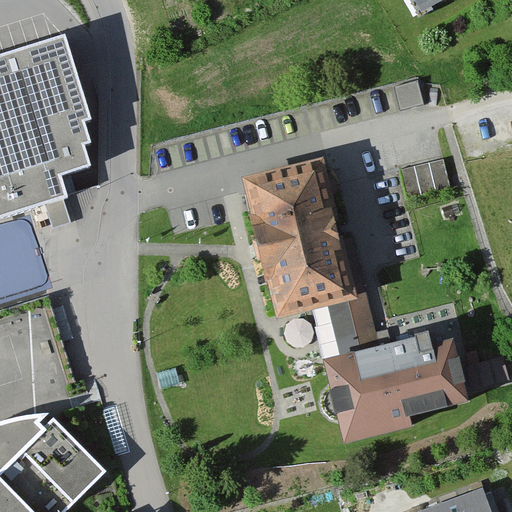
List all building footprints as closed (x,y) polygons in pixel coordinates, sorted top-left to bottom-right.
[(405,0),(415,17),(444,0),(405,0)] [(64,40),(0,59),(0,215),(66,195),(60,176),(88,167),(82,148),(88,146),(82,126),(91,124),(64,40)] [(396,83),(401,107),(424,103),(419,79),(396,83)] [(374,88),(378,111),(398,108),(394,84),(374,88)] [(400,167),(408,199),(453,188),(445,156),(400,167)] [(323,312),(335,360),(313,365),(333,450),(403,433),(401,425),(463,410),(448,347),(408,357),(404,343),(376,350),(350,244),(329,249),(309,168),(227,188),(261,327),(323,312)] [(0,425),(76,402),(49,305),(0,319),(0,425)] [(505,353),(467,364),(474,388),(511,377),(505,353)] [(0,511),(67,511),(101,479),(50,428),(44,435),(42,434),(41,432),(47,425),(20,427),(0,433),(0,511)] [(431,511),(480,511),(474,495),(431,511)]
